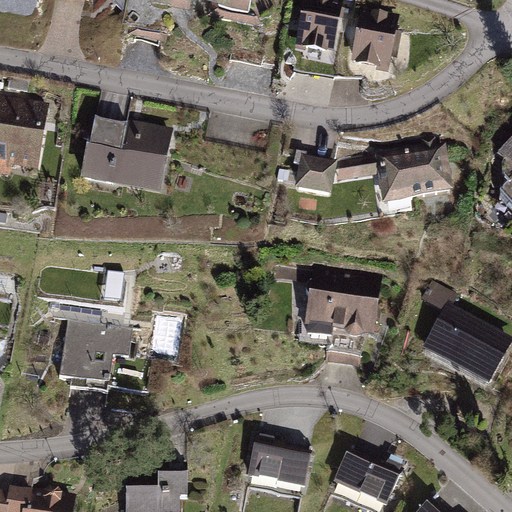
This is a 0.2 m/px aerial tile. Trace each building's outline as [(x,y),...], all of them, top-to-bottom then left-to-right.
[(151,0),(151,1),(246,19),(249,0),(151,0)] [(341,0),(301,0),(293,43),(332,50),(341,0)] [(397,15),(357,8),(347,59),(387,67),(389,56),(394,57),(399,32),(394,31),(397,15)] [(0,176),(7,177),(10,162),(34,166),(45,103),(0,95),(0,176)] [(175,134),(91,118),(80,180),(163,195),(175,134)] [(511,134),(493,151),(500,159),(499,176),(505,182),(495,191),(511,203),(511,134)] [(443,141),(372,154),(375,175),(380,202),(452,189),(443,141)] [(335,161),(299,154),(292,186),(328,194),(331,182),(335,161)] [(335,161),(331,182),(375,175),(372,154),(335,161)] [(380,277),(310,267),(302,325),(365,334),(371,335),(380,277)] [(448,289),(428,278),(418,299),(438,309),(417,349),(480,382),(504,336),(441,303),(448,289)] [(0,301),(0,311),(7,313),(9,304),(0,301)] [(129,326),(64,317),(55,378),(105,385),(109,353),(125,356),(129,326)] [(365,334),(302,325),(295,324),(296,345),(324,347),(322,356),(358,360),(365,334)] [(309,448),(252,436),(243,477),(300,488),(309,448)] [(398,471),(346,447),(329,482),(381,507),(398,471)] [(151,487),(120,487),(119,511),(172,511),(173,495),(183,495),(183,473),(152,472),(151,487)] [(30,479),(29,488),(6,484),(5,490),(0,511),(67,511),(72,487),(30,479)] [(446,511),(427,496),(414,511),(446,511)]
